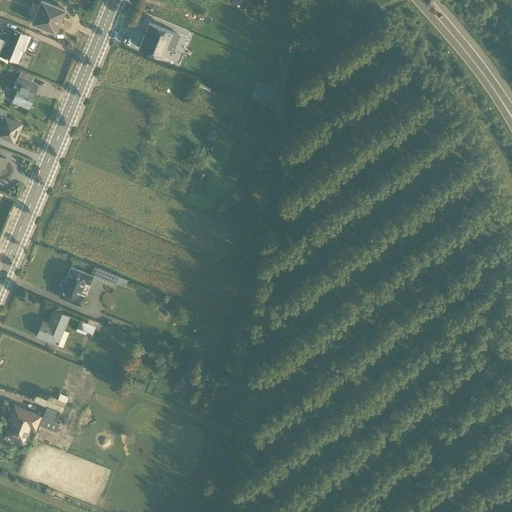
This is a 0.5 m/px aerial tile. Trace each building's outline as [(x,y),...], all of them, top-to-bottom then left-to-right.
[(39,0),(37,5),(31,3),(27,13),(33,16),(30,22),(54,32),(63,9),(41,0),(39,0)] [(179,35),(148,22),(145,30),(146,30),(144,37),(142,36),(137,47),(161,57),(165,48),(172,51),(179,35)] [(1,45),(0,46),(0,56),(16,63),(22,50),(23,51),(29,36),(10,28),(2,46),(1,45)] [(0,94),(27,106),(36,85),(30,83),(33,75),(20,70),(17,78),(16,77),(10,89),(3,86),(0,93),(0,94)] [(200,90),(223,100),(227,91),(204,81),(200,90)] [(7,110),(0,107),(0,136),(12,142),(20,123),(4,116),(7,110)] [(209,129),(205,138),(213,141),(217,132),(209,129)] [(239,176),(231,173),(229,177),(237,181),(239,176)] [(245,193),(240,187),(218,206),(223,212),(245,193)] [(93,276),(70,266),(57,296),(80,306),(84,296),(79,294),(84,283),(89,285),(93,276)] [(96,267),(93,276),(113,285),(117,276),(96,267)] [(42,320),(36,335),(62,346),(68,331),(63,329),(69,315),(52,309),(47,322),(42,320)] [(88,318),(86,323),(78,320),(74,330),(95,338),(101,323),(88,318)] [(188,393),(194,371),(181,368),(176,389),(188,393)] [(42,415),(13,403),(7,417),(10,418),(4,434),(23,441),(28,429),(35,432),(42,415)] [(57,411),(47,407),(43,416),(53,421),(57,411)]
